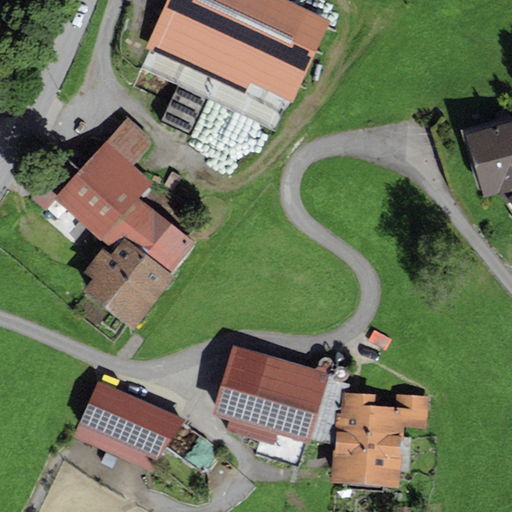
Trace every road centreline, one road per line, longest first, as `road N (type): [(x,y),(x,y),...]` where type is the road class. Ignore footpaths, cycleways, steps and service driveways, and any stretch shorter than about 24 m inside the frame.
road 1 (residential): [(0,317),(134,370),(246,339),(302,344),(345,334),(367,308),(364,268),(311,228),(290,197),(297,161),(340,143),(391,155),(412,171),(511,284)]
road 2 (residential): [(0,173),(83,0)]
